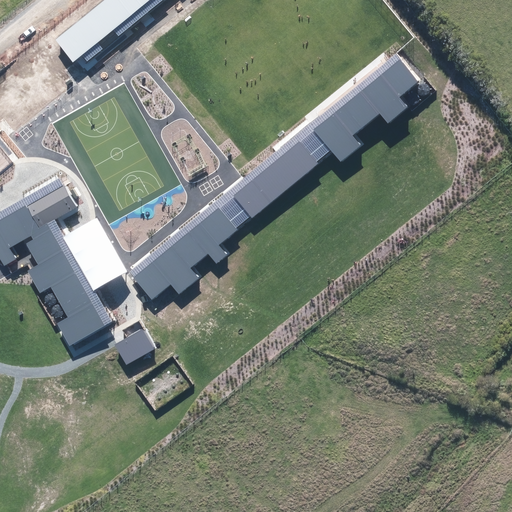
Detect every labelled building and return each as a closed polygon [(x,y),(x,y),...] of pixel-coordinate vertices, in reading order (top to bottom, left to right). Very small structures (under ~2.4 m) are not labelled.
[(103,0),(55,39),(73,61),(81,54),(97,42),(113,29),(149,0),(103,0)] [(162,0),(149,0),(113,29),(118,36),(162,0)] [(87,61),(103,49),(97,42),(81,54),(87,61)] [(130,272),(134,277),(219,208),(236,228),(250,216),(234,195),(299,141),(316,162),(330,150),(314,130),(401,60),(395,53),(388,59),(275,151),(244,178),(235,185),(130,272)] [(418,81),(401,60),(314,130),(330,150),(341,161),(360,145),(352,135),(380,113),(388,124),(408,106),(399,97),(418,81)] [(420,90),(421,92),(422,93),(424,94),(426,95),(428,94),(430,93),(431,91),(432,89),(432,87),(431,85),(430,83),(428,82),(426,82),(424,82),(422,83),(421,84),(420,86),(419,88),(420,90)] [(408,99),(409,101),(410,103),(412,104),(414,104),(416,104),(418,102),(420,101),(420,99),(420,96),(420,94),(418,93),(416,92),(414,91),(412,91),(411,92),(409,94),(408,95),(408,97),(408,99)] [(299,141),(234,195),(250,216),(252,218),(318,164),(316,162),(299,141)] [(59,178),(0,211),(0,220),(63,186),(59,180),(59,178)] [(77,206),(65,185),(63,186),(0,220),(0,258),(4,266),(16,260),(9,248),(31,236),(33,240),(26,243),(38,265),(30,270),(27,271),(35,285),(39,293),(51,287),(68,317),(57,324),(69,345),(72,344),(105,326),(47,224),(55,220),(77,206)] [(236,228),(219,208),(134,277),(151,300),(170,284),(179,294),(199,278),(190,268),(208,254),(216,263),(227,255),(218,245),(238,229),(236,228)] [(63,237),(94,290),(98,288),(127,272),(96,217),(63,237)] [(55,220),(47,224),(105,326),(111,321),(94,290),(63,237),(55,220)] [(43,301),(44,303),(46,305),(48,306),(50,306),(52,306),(54,304),(55,303),(56,301),(56,298),(55,296),(54,295),(52,294),(50,293),(48,293),(46,294),(44,296),(43,297),(43,299),(43,301)] [(50,314),(51,316),(53,317),(55,318),(57,318),(59,318),(61,317),(62,315),(63,313),(63,311),(62,309),(61,307),(59,306),(57,305),(55,306),(53,307),(52,308),(51,309),(50,311),(50,314)] [(144,328),(114,344),(126,365),(156,347),(144,328)]
